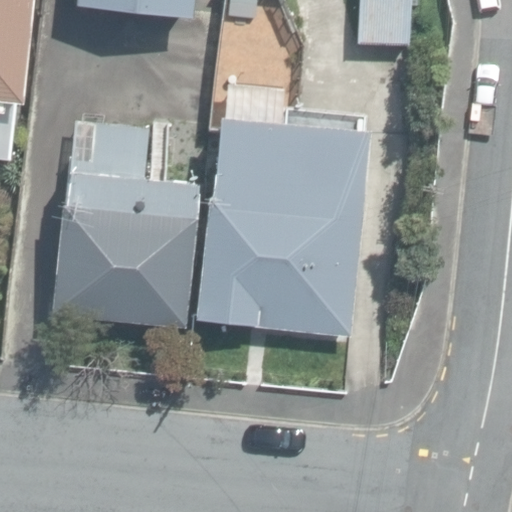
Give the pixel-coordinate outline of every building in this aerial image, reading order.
[(0,0),(0,154),(12,155),(17,99),(25,100),(34,0),(0,0)] [(190,15),(191,0),(73,0),(73,3),(190,15)] [(358,0),(355,40),(410,44),(413,0),(358,0)] [(203,317),(352,334),(375,129),(365,128),(367,113),(285,103),(286,87),(230,81),(203,317)] [(55,312),(185,326),(201,181),(143,174),(148,123),(77,115),(55,312)]
